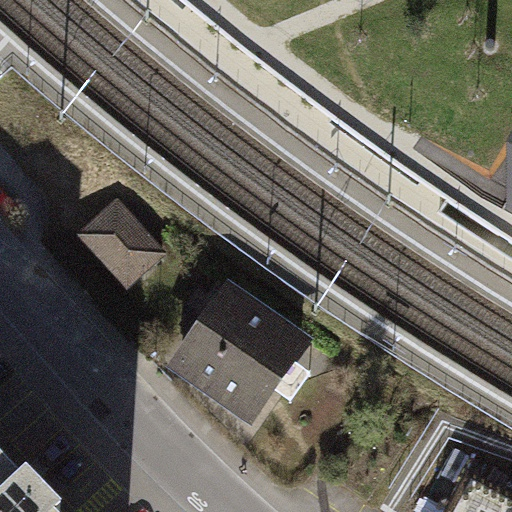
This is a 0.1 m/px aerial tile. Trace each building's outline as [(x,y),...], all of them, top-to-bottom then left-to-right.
[(511,184),(497,213),(511,220),(511,184)] [(163,257),(117,207),(89,234),(135,283),(163,257)] [(169,374),(254,434),(314,350),(229,289),(169,374)] [(28,489),(0,459),(0,511),(62,511),(54,503),(35,483),(28,489)] [(511,511),(511,504),(466,481),(450,511),(511,511)]
